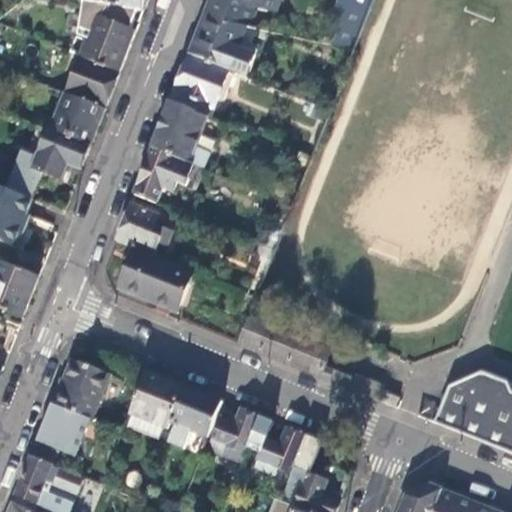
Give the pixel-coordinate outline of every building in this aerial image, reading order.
[(80,0),(82,1),(137,10),(142,11),(146,0),(80,0)] [(282,0),(211,0),(204,18),(248,28),(257,7),(278,11),(282,0)] [(353,51),(372,0),(349,0),(331,46),(353,51)] [(119,71),(134,31),(130,30),(137,10),(82,1),(78,27),(84,30),(81,38),(75,36),(69,51),(82,56),(119,71)] [(228,71),(254,81),(264,58),(247,51),(256,30),(248,28),(204,18),(189,56),(228,71)] [(105,108),(119,71),(82,56),(67,93),(105,108)] [(228,71),(189,56),(171,101),(211,117),(228,71)] [(63,91),(47,129),(48,130),(90,146),(105,108),(67,93),(63,91)] [(195,165),(204,169),(212,150),(197,144),(199,139),(213,145),(222,122),(211,117),(171,101),(153,148),(195,165)] [(81,169),(90,146),(48,130),(38,156),(30,153),(26,164),(62,178),(67,164),(81,169)] [(195,165),(153,148),(134,195),(156,204),(159,197),(164,199),(169,188),(173,190),(176,181),(186,186),(195,165)] [(32,199),(4,188),(0,186),(0,239),(19,247),(27,227),(21,225),(26,214),(32,199)] [(158,216),(130,205),(116,241),(135,249),(154,256),(159,243),(161,238),(165,239),(168,233),(159,229),(162,223),(156,221),(158,216)] [(261,246),(274,251),(286,219),(274,213),(261,246)] [(31,216),(26,214),(21,225),(27,227),(31,216)] [(246,293),(255,297),(274,251),(261,246),(259,245),(254,257),(261,260),(246,293)] [(154,256),(135,249),(119,288),(177,312),(193,272),(154,256)] [(0,308),(22,318),(39,276),(1,261),(0,261),(0,308)] [(329,353),(247,319),(237,343),(377,399),(383,384),(365,377),(363,382),(324,367),(329,353)] [(109,375),(71,361),(60,390),(58,389),(52,404),(90,420),(90,421),(91,422),(109,375)] [(147,373),(127,428),(160,441),(164,428),(169,430),(185,388),(147,373)] [(511,393),(511,394),(507,383),(482,374),(449,387),(435,422),(511,452),(511,393)] [(185,388),(169,430),(164,441),(201,455),(221,402),(185,388)] [(385,393),(381,401),(394,406),(397,397),(385,393)] [(90,420),(52,404),(37,442),(76,457),(90,421),(90,420)] [(259,418),(241,410),(235,425),(221,420),(206,456),(210,460),(216,464),(221,467),(225,469),(217,488),(229,493),(233,484),(242,461),(248,447),(259,418)] [(273,423),(259,418),(248,447),(262,452),(255,470),(276,478),(279,469),(291,474),(306,436),(287,429),(279,447),(265,441),(273,423)] [(306,436),(291,474),(280,501),(295,507),(307,511),(336,511),(340,503),(322,496),(327,481),(300,471),(314,439),(306,436)] [(38,506),(54,466),(31,456),(15,497),(38,506)] [(252,465),(242,461),(233,484),(243,487),(252,465)] [(51,484),(51,485),(76,495),(82,478),(58,468),(52,484),(51,484)] [(408,495),(401,511),(434,511),(443,490),(430,486),(408,495)] [(443,490),(434,511),(456,511),(462,498),(443,490)] [(496,511),(462,498),(456,511),(496,511)]
